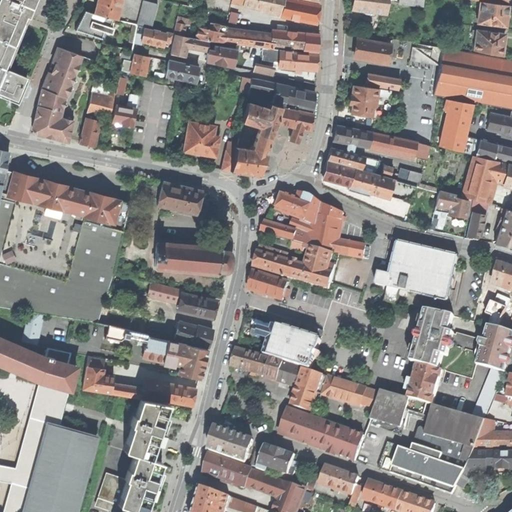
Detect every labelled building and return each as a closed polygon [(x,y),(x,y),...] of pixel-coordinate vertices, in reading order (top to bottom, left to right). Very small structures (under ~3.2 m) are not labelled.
[(0,0),(0,91),(2,92),(2,91),(10,94),(11,92),(19,96),(23,87),(27,78),(3,68),(24,17),(30,0),(0,0)] [(97,0),(96,3),(94,14),(111,18),(115,19),(120,0),(97,0)] [(277,12),(281,13),(283,0),(242,0),(242,4),(277,12)] [(319,5),(301,1),(301,0),(300,0),(297,0),(297,1),(294,0),(283,0),(281,13),(280,16),(315,24),(318,14),(319,5)] [(386,1),(386,0),(353,0),(352,9),(385,13),(386,1)] [(144,1),(138,26),(144,27),(151,29),(157,4),(144,1)] [(478,15),(477,21),(477,24),(506,27),(507,17),(509,6),(480,2),(478,15)] [(104,26),(109,27),(111,18),(94,14),(84,11),(79,21),(74,30),(100,39),(103,31),(104,26)] [(231,12),(229,21),(235,23),(237,14),(231,12)] [(176,22),(173,34),(174,34),(182,36),(185,24),(176,22)] [(111,34),(113,28),(109,27),(104,26),(103,31),(111,34)] [(141,41),(143,29),(144,27),(138,26),(134,43),(142,45),(144,42),(141,41)] [(269,46),(270,37),(254,34),(226,31),(225,33),(217,31),(209,29),(198,27),(195,39),(209,41),(209,40),(261,47),(261,45),(269,46)] [(143,29),(141,41),(144,42),(151,44),(157,45),(163,46),(164,42),(165,34),(164,34),(143,29)] [(273,45),(303,49),(304,33),(272,29),(270,37),(269,46),(273,47),(273,45)] [(475,38),(473,51),(502,54),(503,45),(505,34),(476,31),(476,33),(475,38)] [(303,49),(302,51),(317,52),(317,44),(318,35),(304,33),(303,49)] [(186,48),(189,37),(182,36),(174,34),(170,54),(177,55),(184,57),(186,48)] [(201,51),(207,52),(207,49),(209,41),(195,39),(189,37),(186,48),(201,51)] [(356,48),(354,58),(388,64),(391,45),(358,39),(356,48)] [(416,48),(412,47),(410,61),(439,66),(439,63),(440,61),(442,48),(417,43),(416,48)] [(213,50),(207,49),(207,52),(205,61),(218,64),(232,67),(235,50),(214,46),(213,50)] [(69,140),(74,121),(65,118),(62,114),(66,97),(67,98),(73,83),(82,56),(57,47),(53,59),(57,61),(51,76),(47,75),(43,85),(37,106),(40,107),(35,127),(39,133),(51,136),(69,140)] [(256,57),(257,51),(242,48),(241,54),(256,57)] [(436,82),(434,95),(483,104),(511,108),(511,60),(442,48),(440,61),(439,63),(439,66),(437,78),(436,82)] [(289,52),(289,51),(279,50),(278,67),(288,68),(289,52)] [(289,52),(288,68),(316,70),(316,62),(317,54),(289,52)] [(134,54),(130,72),(144,76),(148,58),(142,56),(134,54)] [(238,68),(253,71),(254,66),(256,57),(241,54),(238,68)] [(57,61),(53,59),(47,75),(51,76),(57,61)] [(194,82),(197,67),(183,64),(168,61),(165,74),(165,76),(167,76),(194,82)] [(272,69),(260,67),(258,73),(271,75),(272,69)] [(165,76),(165,74),(153,72),(152,78),(164,80),(165,76)] [(367,74),(366,84),(398,89),(399,79),(367,74)] [(116,87),(114,93),(122,95),(126,79),(118,77),(116,87)] [(249,88),(251,79),(242,77),(239,93),(248,94),(249,88)] [(273,93),(275,84),(251,79),(249,88),(256,90),(273,93)] [(92,91),(87,111),(109,116),(114,93),(116,87),(93,81),(90,91),(92,91)] [(273,93),(271,103),(283,106),(284,103),(287,86),(275,84),(273,93)] [(376,95),(377,88),(353,85),(352,96),(350,95),(349,98),(348,103),(353,104),(351,113),(370,116),(371,109),(374,109),(376,95)] [(314,92),(287,86),(284,103),(313,109),(314,100),(314,92)] [(256,90),(249,88),(248,94),(247,98),(254,100),(256,90)] [(129,94),(126,107),(136,109),(138,96),(129,94)] [(448,111),(469,116),(472,104),(445,99),(443,110),(448,111)] [(233,158),(229,172),(234,172),(237,173),(241,173),(245,174),(250,174),(258,175),(259,173),(263,162),(264,158),(266,151),(264,151),(265,148),(267,148),(272,135),(273,132),(276,123),(278,117),(281,107),(267,103),(265,108),(256,105),(256,106),(246,103),(241,122),(250,124),(251,121),(255,122),(255,120),(260,121),(252,150),(240,148),(235,147),(234,153),(233,158)] [(115,104),(112,122),(122,124),(132,126),(136,109),(126,107),(115,104)] [(296,111),(281,107),(278,117),(276,123),(278,124),(281,124),(293,127),(291,136),(290,138),(298,140),(298,138),(300,129),(309,131),(311,123),(313,115),(296,111)] [(440,147),(460,152),(464,136),(469,116),(448,111),(440,147)] [(490,114),(487,130),(511,135),(511,117),(511,118),(490,114)] [(85,117),(84,122),(98,126),(99,120),(85,117)] [(98,126),(84,122),(79,144),(85,146),(93,147),(98,126)] [(212,136),(214,126),(188,122),(186,131),(212,136)] [(278,124),(276,123),(273,132),(279,134),(281,124),(278,124)] [(369,146),(372,133),(336,125),(334,133),(333,141),(349,144),(354,145),(368,148),(369,146)] [(212,136),(186,131),(183,151),(198,154),(214,156),(218,137),(212,136)] [(413,156),(416,142),(372,133),(369,146),(413,156)] [(471,153),(475,154),(479,140),(464,136),(460,152),(471,155),(471,153)] [(492,159),(496,145),(479,140),(475,154),(492,159)] [(234,153),(235,147),(236,144),(227,142),(225,151),(234,153)] [(511,149),(496,145),(492,159),(511,164),(511,158),(511,149)] [(361,170),(364,158),(352,154),(346,153),(331,148),(329,154),(327,160),(361,170)] [(0,150),(0,184),(1,184),(8,152),(0,151),(0,150)] [(233,158),(234,153),(225,151),(220,170),(229,172),(233,158)] [(492,179),(497,161),(473,155),(462,197),(485,203),(487,197),(492,179)] [(368,172),(372,160),(364,158),(361,170),(368,172)] [(376,174),(379,162),(372,160),(368,172),(376,174)] [(508,166),(509,165),(497,161),(492,179),(504,183),(508,166)] [(369,189),(373,175),(354,169),(327,162),(325,170),(322,179),(324,179),(349,186),(349,188),(348,189),(350,190),(367,194),(368,194),(369,191),(369,189)] [(390,176),(391,173),(393,168),(383,165),(381,174),(390,176)] [(511,166),(508,166),(504,183),(503,185),(511,187),(511,166)] [(400,169),(398,175),(397,178),(397,181),(416,186),(418,187),(421,174),(400,169)] [(0,306),(28,311),(43,314),(99,323),(114,273),(123,231),(130,204),(123,202),(116,200),(109,198),(92,194),(70,188),(45,181),(40,180),(30,177),(14,173),(6,171),(3,185),(0,196),(0,306)] [(388,196),(389,194),(393,180),(373,175),(369,189),(369,191),(388,196)] [(393,180),(389,194),(412,201),(416,186),(397,181),(393,180)] [(158,200),(157,206),(197,215),(198,214),(198,210),(200,204),(201,200),(202,196),(203,192),(162,182),(162,187),(158,200)] [(315,222),(318,223),(319,217),(320,214),(317,213),(320,202),(310,196),(299,193),(284,191),(281,200),(280,202),(276,211),(301,220),(307,223),(314,225),(315,222)] [(455,216),(464,218),(468,201),(459,198),(455,197),(455,195),(439,191),(437,197),(435,204),(449,208),(448,213),(447,214),(455,216)] [(498,200),(487,197),(485,203),(496,206),(498,200)] [(343,217),(344,214),(340,212),(333,209),(325,205),(322,204),(320,214),(319,217),(342,221),(343,217)] [(449,208),(435,204),(434,210),(448,213),(449,208)] [(511,210),(509,210),(506,209),(495,243),(511,246),(511,210)] [(472,212),(466,239),(472,240),(479,241),(485,215),(472,212)] [(342,221),(319,217),(318,223),(313,248),(333,254),(334,254),(342,221)] [(308,236),(305,246),(310,247),(313,248),(318,223),(315,222),(314,225),(307,223),(301,220),(299,224),(297,232),(303,234),(308,236)] [(302,235),(303,234),(297,232),(264,222),(262,227),(261,229),(261,231),(262,232),(294,241),(297,233),(302,235)] [(300,243),(302,235),(297,233),(294,241),(300,243)] [(289,241),(287,247),(303,252),(305,246),(289,241)] [(338,241),(335,254),(364,259),(367,247),(344,242),(338,241)] [(155,269),(157,270),(216,274),(218,274),(219,274),(220,272),(226,272),(228,273),(230,271),(231,268),(232,264),(232,258),(232,254),(230,252),(221,251),(221,249),(220,248),(218,247),(160,243),(158,243),(157,245),(156,251),(156,256),(155,260),(155,267),(155,269)] [(386,294),(384,302),(393,304),(397,305),(399,296),(400,292),(400,291),(436,299),(435,303),(438,303),(439,300),(448,302),(454,272),(455,270),(458,258),(398,244),(390,276),(378,272),(377,278),(375,285),(387,288),(386,292),(386,294)] [(257,256),(253,267),(328,289),(329,284),(333,273),(334,266),(329,265),(333,254),(313,248),(310,247),(305,265),(275,257),(277,251),(261,247),(259,246),(257,252),(257,256)] [(495,282),(511,288),(511,268),(509,268),(499,265),(495,282)] [(251,280),(248,290),(253,291),(259,293),(283,301),(283,299),(286,290),(288,283),(253,272),(251,280)] [(180,304),(183,294),(183,291),(150,283),(147,296),(180,304)] [(179,310),(210,318),(212,309),(214,301),(183,294),(180,304),(179,310)] [(503,313),(498,327),(511,331),(511,298),(508,297),(503,313)] [(475,320),(498,327),(503,313),(479,305),(475,320)] [(43,314),(28,311),(21,342),(40,346),(43,314)] [(107,311),(103,324),(109,325),(130,330),(147,334),(151,321),(107,311)] [(435,369),(440,371),(444,356),(450,357),(452,349),(453,349),(457,347),(457,345),(456,341),(454,341),(456,336),(456,335),(450,333),(454,317),(450,316),(434,312),(428,311),(427,315),(424,315),(422,323),(425,323),(425,324),(423,332),(422,332),(418,334),(418,337),(419,340),(421,340),(419,348),(416,348),(413,356),(417,356),(415,364),(419,365),(420,365),(435,369)] [(179,321),(174,338),(208,347),(211,339),(213,330),(179,321)] [(268,340),(264,354),(269,356),(311,370),(316,356),(320,357),(321,353),(317,352),(321,341),(320,341),(321,337),(322,333),(323,333),(322,333),(318,331),(314,330),(313,330),(312,333),(307,332),(303,330),(304,327),(303,327),(299,325),(296,324),(295,324),(294,327),(289,326),(285,324),(283,328),(279,327),(274,325),(273,326),(271,332),(260,328),(254,326),(253,330),(251,334),(257,336),(268,340)] [(130,332),(130,330),(109,325),(107,333),(106,332),(105,337),(106,337),(106,339),(107,342),(111,342),(113,341),(114,339),(120,340),(125,337),(129,338),(129,337),(130,332)] [(481,353),(478,366),(486,368),(492,370),(505,373),(507,365),(509,365),(511,363),(511,362),(511,359),(511,357),(509,357),(511,355),(511,354),(511,347),(511,348),(511,347),(511,332),(488,326),(484,342),(481,341),(480,346),(481,348),(482,348),(481,353)] [(129,337),(146,341),(147,336),(130,332),(129,337)] [(146,341),(143,357),(174,364),(178,348),(179,343),(147,336),(146,341)] [(0,363),(41,382),(68,389),(69,389),(75,367),(67,365),(48,360),(0,339),(0,363)] [(180,348),(178,348),(174,364),(180,365),(184,346),(180,345),(180,348)] [(184,345),(184,346),(180,365),(177,374),(200,379),(204,363),(207,349),(184,345)] [(51,348),(48,360),(67,365),(70,353),(51,348)] [(278,380),(283,363),(239,350),(235,349),(233,357),(231,367),(278,380)] [(88,356),(82,390),(111,395),(111,393),(113,384),(113,381),(110,376),(102,375),(105,359),(88,356)] [(317,357),(313,369),(320,371),(324,359),(317,357)] [(303,369),(283,363),(278,380),(298,385),(303,369)] [(414,382),(409,399),(410,399),(415,401),(433,406),(438,388),(443,372),(440,371),(435,369),(420,365),(419,365),(414,382)] [(295,394),(291,406),(311,413),(318,393),(323,376),(303,369),(298,385),(295,394)] [(471,417),(486,420),(505,373),(492,370),(471,417)] [(322,395),(344,401),(345,399),(350,400),(350,403),(360,406),(360,403),(362,397),(365,388),(323,376),(318,393),(322,395)] [(143,389),(142,398),(149,400),(149,398),(193,406),(195,398),(196,388),(145,379),(143,389)] [(59,426),(68,389),(41,382),(17,470),(0,466),(0,480),(11,483),(11,482),(26,486),(43,423),(47,423),(59,426)] [(111,393),(142,398),(143,389),(113,384),(111,393)] [(380,393),(365,388),(362,397),(360,403),(362,403),(361,405),(365,406),(365,404),(375,408),(380,393)] [(402,429),(406,414),(410,399),(409,399),(380,391),(380,393),(375,408),(370,420),(402,429)] [(322,395),(318,393),(311,413),(316,414),(322,395)] [(132,428),(124,450),(136,454),(151,459),(159,437),(162,428),(170,404),(141,399),(136,417),(134,416),(131,425),(132,426),(132,428)] [(411,415),(415,401),(410,399),(406,414),(411,415)] [(427,430),(436,433),(436,432),(449,436),(461,439),(477,444),(478,440),(486,420),(471,417),(433,406),(427,430)] [(300,442),(308,417),(290,410),(281,436),(300,442)] [(356,461),(364,436),(308,417),(300,442),(321,450),(356,461)] [(494,422),(486,420),(478,440),(491,440),(494,440),(494,434),(494,422)] [(11,483),(3,511),(76,511),(97,436),(59,426),(47,423),(43,423),(26,486),(11,482),(11,483)] [(210,451),(246,464),(254,442),(216,428),(213,438),(210,451)] [(420,429),(413,451),(428,456),(436,433),(427,430),(421,428),(420,429)] [(440,461),(449,436),(436,432),(436,433),(428,456),(440,461)] [(491,440),(490,450),(511,449),(511,433),(494,434),(494,440),(491,440)] [(461,439),(449,436),(440,461),(453,465),(461,439)] [(471,459),(474,452),(475,450),(477,444),(461,439),(453,465),(465,469),(468,465),(471,459)] [(491,440),(478,440),(477,444),(475,450),(490,450),(491,440)] [(389,443),(379,469),(385,471),(391,473),(401,447),(389,443)] [(257,468),(256,469),(266,472),(268,467),(293,476),(295,470),(291,468),(296,456),(280,451),(265,445),(261,455),(257,468)] [(401,447),(391,473),(453,494),(458,486),(466,471),(465,470),(465,469),(453,465),(440,461),(428,456),(413,451),(401,447)] [(468,465),(497,466),(499,453),(474,452),(471,459),(468,465)] [(497,466),(496,470),(507,470),(511,470),(511,452),(499,453),(497,466)] [(127,479),(118,505),(124,507),(138,511),(145,511),(154,487),(162,463),(151,459),(136,454),(130,471),(128,470),(125,479),(127,479)] [(250,477),(252,470),(209,454),(206,463),(204,473),(245,488),(250,477)] [(251,466),(257,468),(261,455),(259,454),(255,455),(251,466)] [(308,460),(304,473),(311,476),(311,474),(316,463),(308,460)] [(326,466),(320,484),(332,489),(339,491),(353,496),(356,486),(359,478),(343,473),(326,466)] [(265,475),(252,470),(250,477),(255,479),(251,487),(275,496),(281,481),(265,475)] [(466,471),(458,486),(464,489),(472,474),(466,471)] [(96,506),(112,511),(122,511),(124,507),(118,505),(127,479),(125,479),(108,473),(96,506)] [(311,474),(311,476),(310,478),(308,482),(314,484),(317,476),(311,474)] [(265,475),(281,481),(275,496),(277,497),(272,511),(275,511),(298,511),(301,504),(303,498),(301,497),(304,489),(265,475)] [(299,480),(297,484),(307,488),(308,482),(310,478),(305,476),(303,481),(299,480)] [(255,479),(250,477),(245,488),(250,490),(251,487),(255,479)] [(396,511),(403,493),(383,486),(370,482),(364,500),(396,511)] [(362,488),(356,486),(353,496),(349,506),(354,508),(362,488)] [(193,511),(226,511),(227,508),(230,498),(200,487),(197,497),(196,503),(193,511)] [(301,504),(310,507),(316,493),(311,491),(308,490),(307,491),(304,489),(301,497),(303,498),(301,504)] [(420,499),(403,493),(396,511),(400,511),(431,511),(435,504),(420,499)] [(256,511),(258,508),(230,498),(227,508),(238,511),(256,511)]
